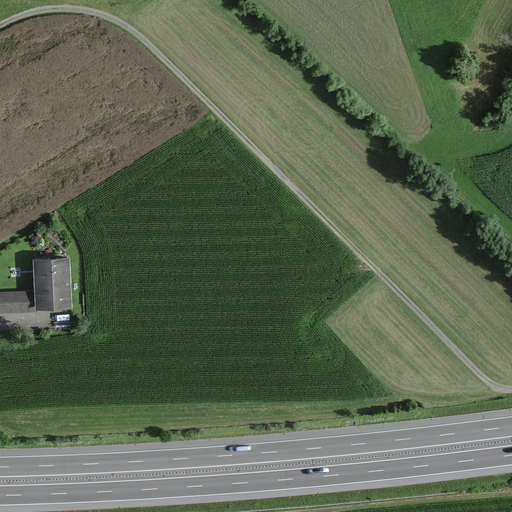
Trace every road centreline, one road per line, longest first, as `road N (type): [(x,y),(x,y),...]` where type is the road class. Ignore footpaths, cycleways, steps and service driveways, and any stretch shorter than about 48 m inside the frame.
road 1 (track): [(511,391),(489,385),(127,27),(94,12),(52,8),(0,27)]
road 2 (motorway): [(0,496),(270,483),(511,454)]
road 3 (motorway): [(511,426),(282,453),(0,468)]
road 4 (track): [(317,511),(511,496)]
